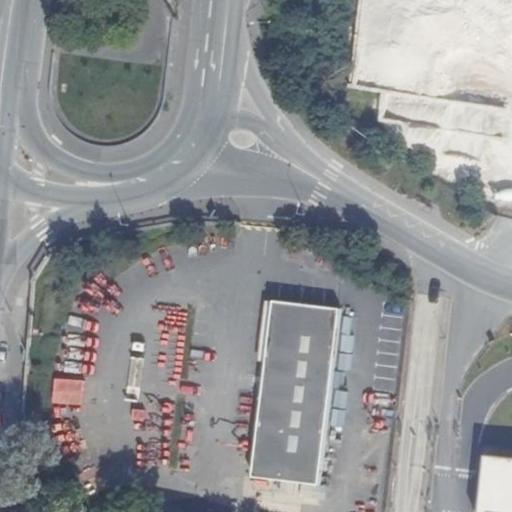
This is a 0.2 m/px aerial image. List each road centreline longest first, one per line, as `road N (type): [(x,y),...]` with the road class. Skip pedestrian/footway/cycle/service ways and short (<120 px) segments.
road 1 (unknown): [(261,227),(224,254),(183,260),(168,271),(152,296),(135,363),(134,444),(147,471),(168,491),(217,511)]
road 2 (unknown): [(261,227),(297,271),(353,283),(372,313),(366,432),(339,511)]
road 3 (unclassified): [(511,285),(210,127)]
road 4 (unknown): [(261,227),(229,511)]
road 5 (unclassified): [(118,184),(46,152),(5,94)]
road 6 (unclassified): [(219,0),(210,127)]
